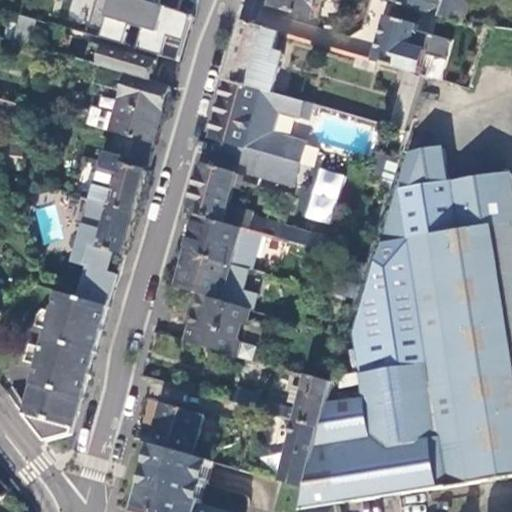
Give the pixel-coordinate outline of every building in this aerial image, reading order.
[(72,0),(70,15),(88,18),(91,0),(72,0)] [(166,55),(179,12),(156,5),(139,0),(136,13),(152,17),(143,48),(166,55)] [(274,0),(272,6),(313,19),(318,0),(274,0)] [(381,0),(440,17),(444,4),(432,0),(381,0)] [(445,0),(444,4),(440,17),(463,21),(469,0),(445,0)] [(410,71),(427,76),(433,78),(436,66),(424,63),(430,41),(425,40),(427,33),(418,30),(421,21),(418,16),(393,9),(378,62),(410,71)] [(26,41),(32,19),(19,15),(13,37),(26,41)] [(108,40),(135,48),(140,30),(113,22),(108,40)] [(244,24),(228,80),(275,94),(286,56),(276,54),(281,34),(244,24)] [(511,66),(511,28),(490,25),(479,62),(511,66)] [(90,43),(85,62),(123,73),(152,81),(158,61),(90,43)] [(392,129),(410,134),(427,76),(410,71),(392,129)] [(172,87),(152,81),(123,73),(121,80),(127,82),(122,100),(113,132),(118,134),(156,145),(172,87)] [(306,103),(275,94),(228,80),(211,139),(221,141),(216,158),(252,168),(250,176),(295,189),(308,145),(271,134),(278,111),(302,118),(306,103)] [(101,95),(92,126),(113,132),(122,100),(101,95)] [(17,104),(0,99),(0,114),(15,117),(17,104)] [(317,107),(306,103),(302,118),(313,121),(317,107)] [(12,135),(2,134),(10,170),(22,171),(25,144),(11,143),(12,135)] [(138,214),(156,145),(118,134),(112,156),(108,154),(94,201),(138,214)] [(299,511),(340,505),(511,478),(511,174),(450,184),(445,149),(410,154),(353,336),(362,400),(327,405),(299,511)] [(372,185),(391,190),(399,166),(379,160),(372,185)] [(240,175),(204,164),(189,214),(199,217),(244,230),(265,235),(322,251),(326,238),(244,215),(245,211),(230,207),(236,189),(240,191),(243,184),(244,178),(239,177),(240,175)] [(332,223),(342,173),(315,168),(305,218),(332,223)] [(80,299),(111,308),(120,276),(108,273),(114,253),(126,256),(138,214),(94,201),(85,198),(77,225),(86,228),(75,264),(89,269),(80,299)] [(234,266),(244,230),(199,217),(189,254),(234,266)] [(244,230),(234,266),(251,271),(255,272),(265,235),(244,230)] [(224,301),(234,266),(189,254),(179,289),(197,294),(224,301)] [(346,298),(358,301),(368,264),(357,261),(346,298)] [(234,266),(224,301),(250,309),(255,310),(260,295),(245,291),(251,271),(234,266)] [(80,299),(60,293),(24,412),(47,442),(72,437),(111,308),(80,299)] [(250,309),(224,301),(197,294),(191,311),(195,314),(186,342),(236,357),(240,342),(237,337),(241,327),(245,323),(250,309)] [(335,333),(347,336),(355,310),(342,307),(335,333)] [(295,422),(319,429),(331,384),(307,377),(298,411),(295,422)] [(254,410),(274,416),(277,405),(277,404),(257,398),(254,410)] [(166,405),(154,445),(194,457),(205,416),(166,405)] [(295,422),(298,411),(277,405),(274,416),(295,422)] [(295,422),(280,482),(304,488),(319,429),(295,422)] [(231,511),(201,504),(212,462),(194,457),(154,445),(154,446),(136,511),(231,511)]
